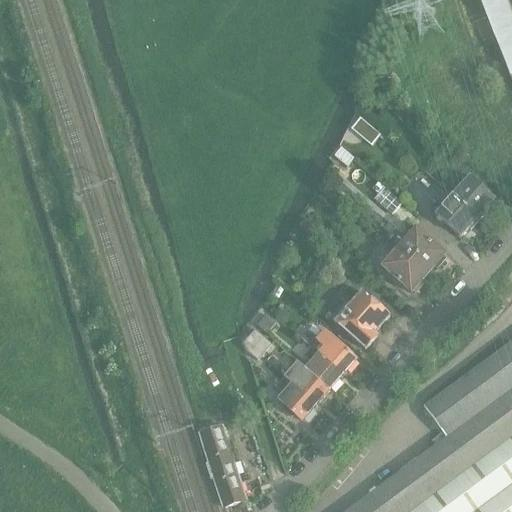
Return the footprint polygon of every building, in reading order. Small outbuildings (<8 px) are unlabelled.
[(479,0),(504,64),(511,61),(511,12),(507,0),(479,0)] [(511,124),(484,152),(511,179),(511,124)] [(453,199),(480,223),(489,213),(487,212),(496,203),(470,180),(453,199)] [(480,223),(453,199),(436,218),(462,241),(470,232),(471,233),(480,223)] [(400,252),(429,277),(436,269),(439,271),(447,261),(445,259),(446,257),(418,232),(400,252)] [(429,277),(400,252),(384,271),(413,296),(414,294),(417,296),(425,286),(423,284),(429,277)] [(377,337),(392,320),(363,294),(352,307),(347,303),(331,321),(335,326),(367,354),(379,340),(377,337)] [(266,319),(258,328),(266,336),(275,326),(266,319)] [(250,340),(266,355),(273,347),(256,333),(254,335),(251,332),(248,337),(250,339),(250,340)] [(312,350),(343,379),(358,362),(326,334),(312,350)] [(266,355),(250,340),(244,346),(247,352),(259,363),(266,355)] [(350,511),(511,511),(511,345),(424,410),(447,440),(350,511)] [(307,372),(330,393),(343,379),(312,350),(305,358),(313,365),(307,372)] [(286,382),(316,409),(330,393),(307,372),(301,378),(295,372),(286,382)] [(316,409),(286,382),(279,390),(285,396),(279,403),(288,410),(286,412),(286,414),(291,419),(294,419),(295,417),(303,424),(316,409)] [(209,467),(211,474),(235,466),(223,430),(201,437),(211,467),(209,467)] [(235,466),(211,474),(213,480),(215,480),(225,510),(246,503),(241,486),(247,484),(241,464),(235,466)]
